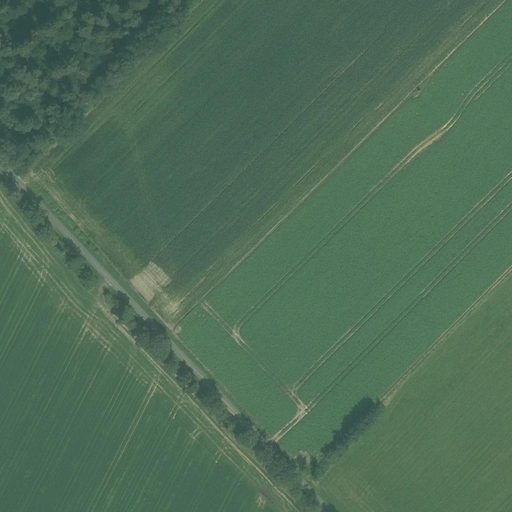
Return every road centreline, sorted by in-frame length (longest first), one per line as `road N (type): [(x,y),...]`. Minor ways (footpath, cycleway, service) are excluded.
road 1 (unclassified): [(0,154),(338,511)]
road 2 (track): [(106,225),(249,86)]
road 3 (track): [(17,173),(53,176),(106,225),(118,280)]
